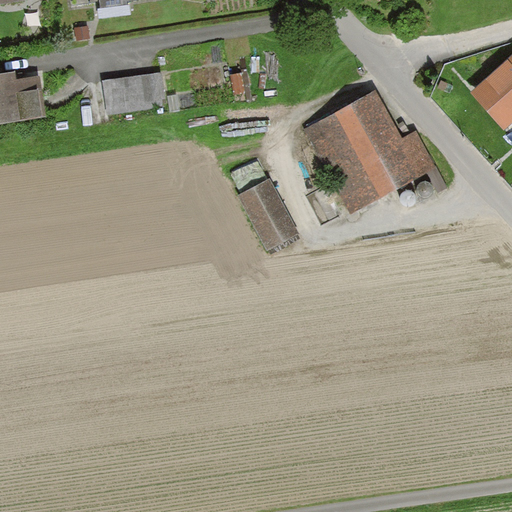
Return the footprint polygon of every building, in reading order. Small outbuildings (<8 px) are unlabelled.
[(30,0),(0,0),(0,8),(31,3),(30,0)] [(70,0),(72,9),(137,0),(70,0)] [(511,58),(472,94),(504,131),(511,123),(511,58)] [(16,73),(0,75),(0,126),(46,120),(40,76),(17,80),(16,73)] [(161,73),(108,80),(113,115),(166,108),(161,73)] [(376,94),(297,136),(323,185),(305,195),(323,228),(436,167),(419,134),(402,143),(376,94)] [(271,180),(239,197),(267,250),(299,233),(271,180)]
